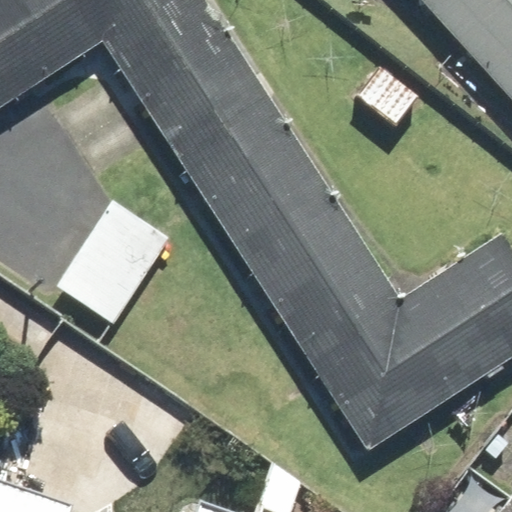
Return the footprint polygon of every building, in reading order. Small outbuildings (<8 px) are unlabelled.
[(190,0),(0,0),(0,113),(97,51),(358,459),(511,361),(511,270),(495,244),(389,311),(190,0)] [(511,0),(403,0),(511,118),(511,0)] [(377,69),(349,99),(387,134),(415,105),(377,69)] [(51,292),(108,330),(164,244),(107,207),(51,292)] [(72,511),(73,511),(0,488),(0,511),(72,511)] [(511,511),(511,488),(494,511),(511,511)]
